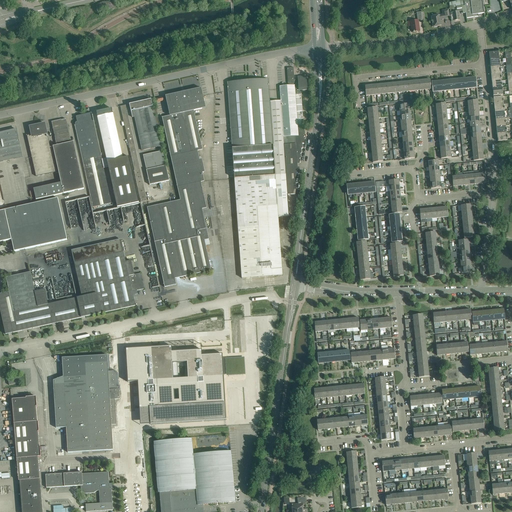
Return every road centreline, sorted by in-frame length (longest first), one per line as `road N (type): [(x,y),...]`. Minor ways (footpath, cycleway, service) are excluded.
road 1 (unclassified): [(0,114),(314,48)]
road 2 (unclassified): [(0,350),(239,298),(276,299)]
road 3 (secondary): [(261,511),(294,284)]
road 4 (secondary): [(294,284),(317,115)]
road 5 (residential): [(323,48),(405,43),(480,24)]
road 6 (residential): [(358,77),(484,65)]
